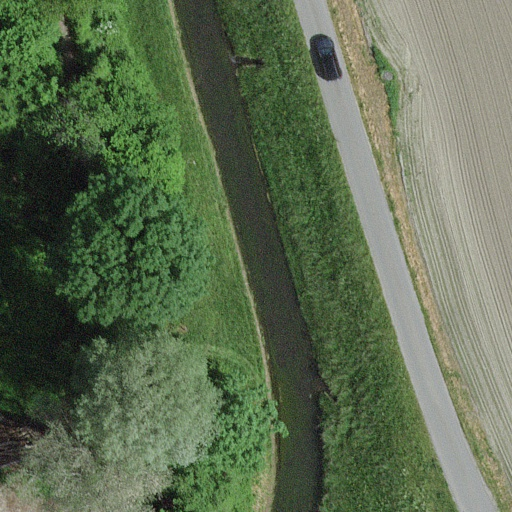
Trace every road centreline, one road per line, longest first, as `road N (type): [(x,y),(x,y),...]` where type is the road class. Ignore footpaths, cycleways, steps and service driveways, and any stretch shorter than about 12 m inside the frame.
road 1 (unclassified): [(311,0),(387,252),(481,511)]
road 2 (track): [(142,511),(82,123),(52,0)]
